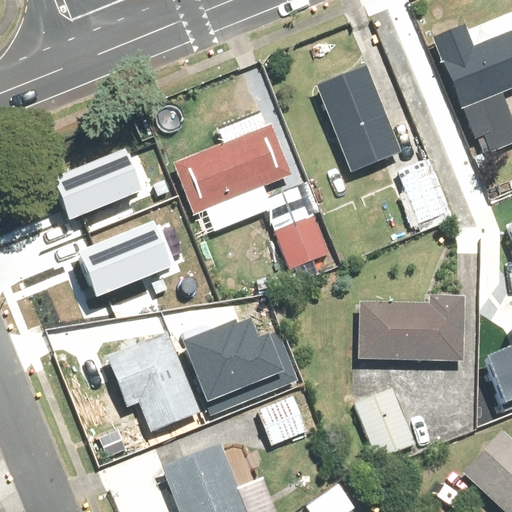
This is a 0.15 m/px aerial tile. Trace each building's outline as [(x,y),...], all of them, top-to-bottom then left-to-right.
[(460,27),(426,41),(468,142),(510,125),(498,97),(511,90),(511,11),(462,32),(460,27)] [(362,70),(311,90),(346,176),(397,155),(362,70)] [(183,100),(163,108),(180,147),(200,139),(183,100)] [(167,167),(187,218),(287,179),(266,127),(167,167)] [(47,174),(64,219),(142,189),(125,145),(47,174)] [(431,161),(399,173),(422,232),(454,220),(431,161)] [(313,216),(275,231),(290,272),(329,257),(313,216)] [(79,249),(96,293),(174,264),(158,220),(79,249)] [(511,232),(501,237),(511,264),(511,232)] [(356,305),(354,361),(460,364),(461,299),(424,298),(424,306),(356,305)] [(239,332),(184,354),(211,420),(283,390),(268,354),(251,361),(239,332)] [(196,415),(162,335),(97,362),(118,412),(132,406),(145,437),(196,415)] [(511,357),(511,358),(475,374),(494,418),(511,410),(511,338),(505,341),(511,357)] [(390,390),(357,403),(381,464),(415,450),(390,390)] [(309,392),(259,413),(274,451),(325,430),(309,392)] [(511,511),(511,448),(495,435),(457,478),(496,511),(511,511)] [(243,511),(215,446),(156,470),(173,511),(243,511)] [(461,511),(473,496),(449,478),(435,498),(455,511),(461,511)] [(341,482),(307,507),(310,511),(355,511),(360,509),(341,482)]
